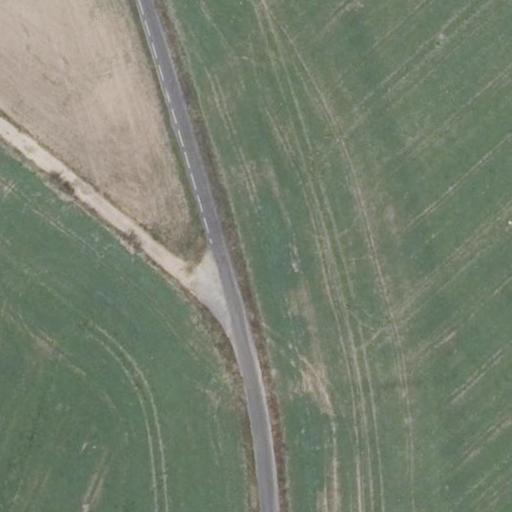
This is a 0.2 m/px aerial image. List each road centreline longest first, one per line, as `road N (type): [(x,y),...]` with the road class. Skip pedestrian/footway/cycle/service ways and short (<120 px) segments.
road 1 (unclassified): [(152,0),(238,313),(266,444),(271,511)]
road 2 (track): [(0,125),(238,313)]
